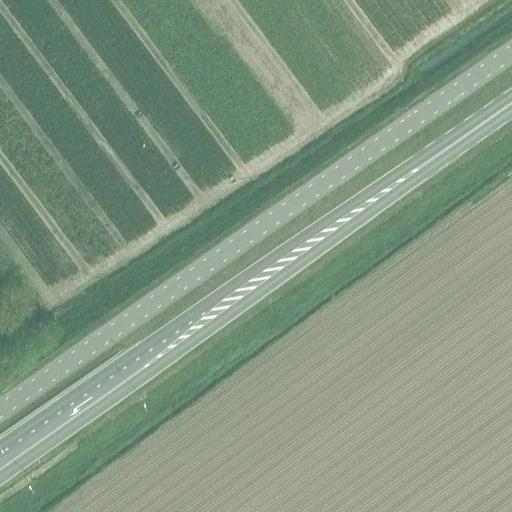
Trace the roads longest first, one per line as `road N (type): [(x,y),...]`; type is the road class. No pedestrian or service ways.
road 1 (secondary): [(0,460),(511,103)]
road 2 (unclassified): [(511,53),(0,410)]
